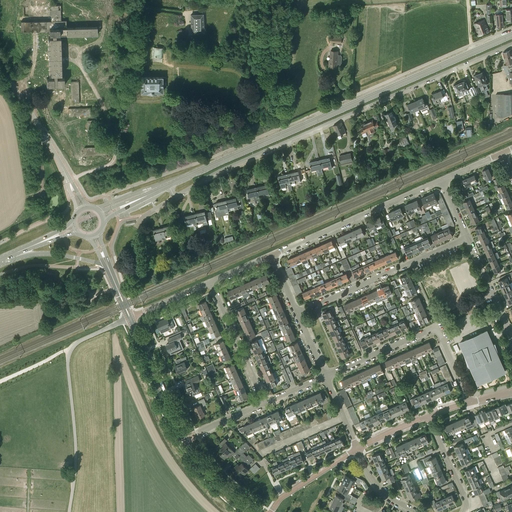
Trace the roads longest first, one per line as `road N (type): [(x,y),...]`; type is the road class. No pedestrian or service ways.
road 1 (secondary): [(169,185),(511,35)]
road 2 (residential): [(175,196),(511,42)]
road 3 (unclassified): [(68,511),(75,463),(68,354),(130,318)]
road 4 (track): [(143,0),(114,155),(66,181)]
road 5 (residential): [(325,376),(438,328),(469,402)]
road 6 (residential): [(297,314),(468,239)]
road 7 (residential): [(271,256),(441,180)]
road 8 (secondary): [(184,441),(130,318)]
road 9 (residential): [(264,402),(211,282)]
